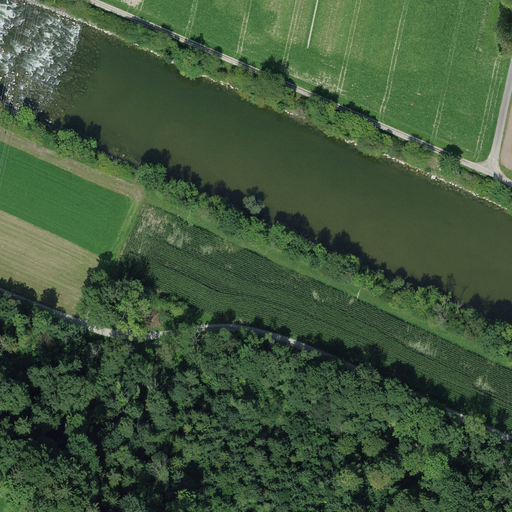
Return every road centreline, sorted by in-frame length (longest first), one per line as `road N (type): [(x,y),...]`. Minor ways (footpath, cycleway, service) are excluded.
road 1 (track): [(0,290),(101,329),(260,332),(511,441)]
road 2 (track): [(92,0),(511,180)]
